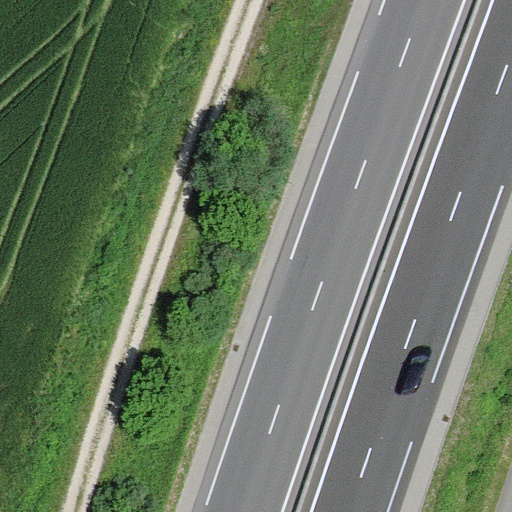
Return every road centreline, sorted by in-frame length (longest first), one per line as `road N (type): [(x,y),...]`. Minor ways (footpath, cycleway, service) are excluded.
road 1 (trunk): [(416,0),(237,511)]
road 2 (track): [(260,0),(81,511)]
road 3 (trunk): [(364,511),(511,95)]
